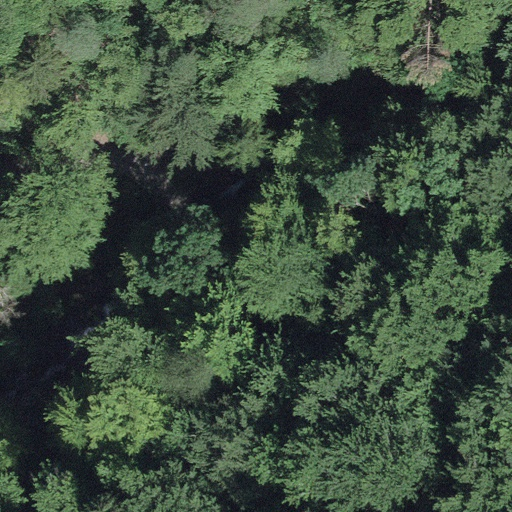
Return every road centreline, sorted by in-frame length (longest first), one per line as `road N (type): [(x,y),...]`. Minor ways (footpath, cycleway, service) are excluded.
road 1 (track): [(218,300),(130,154),(75,151),(0,183)]
road 2 (track): [(218,300),(237,392),(128,511)]
